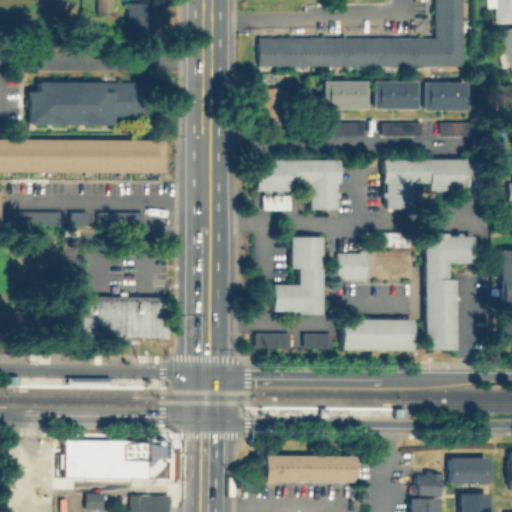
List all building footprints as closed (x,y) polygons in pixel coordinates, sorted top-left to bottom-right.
[(112,0),(112,12),(94,12),(94,0),(112,0)] [(460,0),(460,64),(256,64),(256,37),(433,37),(433,0),(460,0)] [(511,0),(511,21),(495,22),(494,0),(511,0)] [(150,4),(149,38),(126,38),(126,4),(150,4)] [(511,27),(511,76),(508,64),(501,66),(497,53),(504,51),(498,31),(511,27)] [(414,79),(414,108),(370,108),(370,80),(414,79)] [(363,80),(363,107),(321,108),(321,80),(363,80)] [(160,115),(112,115),(112,127),(24,126),(24,89),(36,89),(36,81),(155,82),(155,90),(161,90),(160,115)] [(464,81),(464,108),(421,108),(421,81),(464,81)] [(280,87),(280,124),(257,124),(257,87),(280,87)] [(511,95),(511,143),(510,143),(510,127),(503,127),(503,112),(510,112),(510,95),(511,95)] [(361,121),(361,134),(330,134),(330,121),(361,121)] [(469,121),(469,134),(438,134),(438,121),(469,121)] [(419,122),(419,134),(381,134),(380,122),(419,122)] [(0,138),(161,140),(160,171),(0,168),(0,138)] [(335,158),(335,182),(332,182),(333,191),(335,191),(335,196),(332,196),(332,205),(306,205),(307,182),(290,182),(290,189),(254,189),(254,159),(335,158)] [(477,162),(477,193),(461,193),(461,188),(426,189),(426,181),(410,182),(411,207),(383,207),(383,197),(380,197),(380,191),(383,191),(383,182),(380,182),(380,158),(462,158),(463,162),(477,162)] [(511,174),(509,174),(509,182),(503,182),(503,203),(511,203),(511,174)] [(288,194),(288,209),(261,209),(261,194),(288,194)] [(57,210),(57,222),(13,221),(13,210),(57,210)] [(85,210),(85,222),(68,221),(68,210),(85,210)] [(141,211),(141,224),(96,223),(96,211),(141,211)] [(407,231),(406,247),(380,247),(380,231),(407,231)] [(470,235),(470,261),(448,261),(448,277),(452,277),(452,348),(422,348),(422,231),(459,231),(459,235),(470,235)] [(319,236),(318,312),(295,312),(295,309),(286,309),(286,312),(280,312),(280,309),(270,309),(270,283),(295,283),(295,267),(288,267),(288,236),(319,236)] [(511,247),(511,341),(494,341),(495,247),(511,247)] [(364,250),(364,278),(335,278),(336,251),(358,251),(358,249),(364,250)] [(165,296),(165,337),(78,336),(78,295),(165,296)] [(409,317),(409,348),(338,348),(339,317),(409,317)] [(288,341),(288,346),(253,346),(253,331),(287,331),(288,341)] [(329,332),(329,346),(301,346),(301,332),(329,332)] [(503,450),(511,450),(511,488),(503,488),(503,450)] [(353,455),(353,481),(263,480),(263,455),(353,455)] [(483,457),(483,482),(446,482),(446,456),(483,457)] [(440,471),(438,494),(408,491),(410,480),(414,481),(414,472),(422,473),(422,470),(440,471)] [(489,491),(489,511),(457,511),(457,491),(489,491)] [(98,509),(98,492),(80,492),(80,509),(98,509)] [(125,511),(125,493),(164,493),(163,511),(125,511)] [(436,500),(436,511),(407,511),(407,500),(436,500)]
